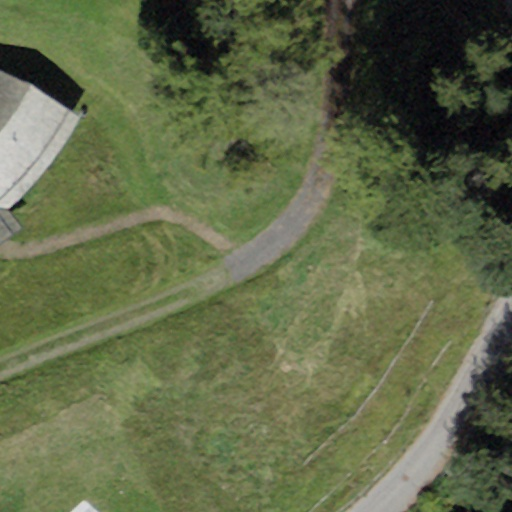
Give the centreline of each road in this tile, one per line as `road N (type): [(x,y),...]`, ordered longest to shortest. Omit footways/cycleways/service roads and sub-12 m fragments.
road 1 (residential): [(376,511),(492,369),(511,328)]
road 2 (unknown): [(225,270),(34,353)]
